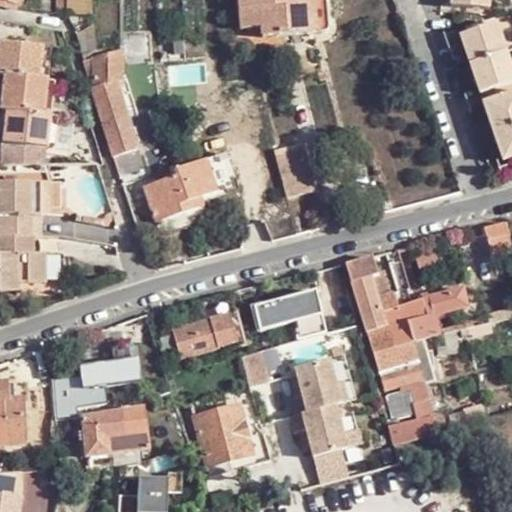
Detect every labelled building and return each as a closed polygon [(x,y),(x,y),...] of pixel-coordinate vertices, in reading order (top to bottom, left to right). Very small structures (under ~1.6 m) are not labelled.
[(55,0),(55,15),(57,14),(61,15),(63,16),(65,17),(66,19),(66,0),(55,0)] [(237,0),(240,32),(261,30),(258,0),(237,0)] [(258,0),(261,30),(262,37),(328,30),(324,0),(258,0)] [(452,0),(452,3),(451,9),(477,14),(483,15),(488,16),(492,0),(452,0)] [(464,40),(473,69),(511,57),(502,28),(464,40)] [(42,79),(46,48),(0,43),(0,74),(4,75),(2,108),(7,109),(5,141),(49,147),(52,115),(46,114),(49,80),(42,79)] [(52,49),(46,48),(42,79),(49,80),(52,49)] [(121,82),(122,52),(93,59),(94,88),(117,83),(121,82)] [(511,60),(511,57),(473,69),(482,99),(511,88),(511,60)] [(93,59),(82,62),(90,89),(94,88),(93,59)] [(55,81),(49,80),(46,114),(52,115),(55,81)] [(94,88),(90,89),(113,158),(139,150),(117,83),(94,88)] [(511,101),(486,111),(494,136),(511,130),(511,101)] [(61,116),(52,115),(49,147),(57,148),(61,116)] [(511,130),(494,136),(504,168),(511,165),(511,130)] [(318,194),(308,146),(279,152),(289,200),(318,194)] [(176,167),(184,191),(214,182),(204,150),(173,160),(176,167)] [(186,200),(184,191),(176,167),(142,177),(152,210),(186,200)] [(62,183),(41,185),(43,212),(64,211),(62,183)] [(43,212),(41,185),(0,186),(0,284),(1,294),(20,293),(20,286),(49,284),(47,255),(36,255),(34,220),(43,218),(43,212)] [(503,226),(483,231),(487,243),(493,243),(497,254),(510,250),(503,226)] [(370,260),(346,265),(373,357),(423,343),(440,338),(437,321),(429,322),(424,302),(400,308),(395,293),(378,299),(373,279),(376,278),(370,260)] [(429,322),(437,321),(436,318),(468,310),(463,291),(424,302),(429,322)] [(290,326),(294,343),(324,336),(314,298),(286,305),(285,301),(251,309),(257,334),(290,326)] [(172,334),(181,361),(239,342),(230,315),(172,334)] [(393,430),(399,448),(436,437),(422,388),(435,383),(423,343),(373,357),(391,422),(396,420),(412,415),(415,425),(393,430)] [(257,353),(238,357),(248,389),(266,383),(257,353)] [(136,356),(77,360),(78,375),(50,378),(53,417),(75,415),(74,406),(105,403),(103,381),(138,378),(136,356)] [(301,401),(294,404),(288,406),(292,420),(287,422),(292,439),(305,435),(314,464),(349,454),(337,408),(340,407),(334,384),(328,359),(295,370),(296,379),(301,401)] [(287,381),(294,404),(301,401),(296,379),(287,381)] [(342,382),(334,384),(340,407),(349,405),(342,382)] [(0,449),(28,446),(25,402),(9,403),(8,383),(0,383),(0,449)] [(190,411),(210,478),(232,473),(229,461),(252,455),(238,409),(215,415),(212,405),(190,411)] [(147,411),(134,412),(137,433),(130,437),(109,439),(111,455),(150,450),(147,411)] [(137,433),(134,412),(82,418),(86,458),(111,455),(109,439),(130,437),(137,433)] [(0,511),(16,511),(19,490),(0,488),(0,511)] [(211,492),(210,511),(223,511),(235,509),(231,491),(211,492)]
